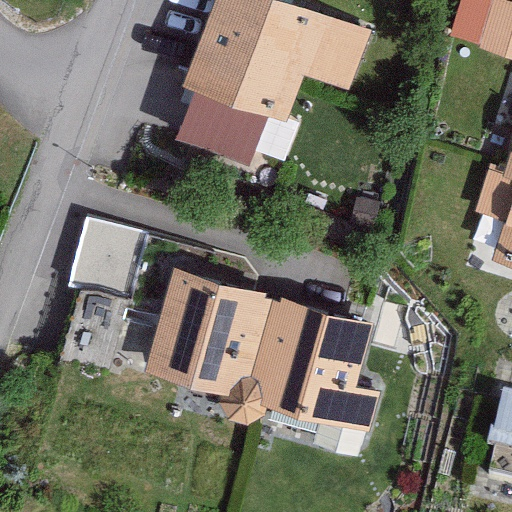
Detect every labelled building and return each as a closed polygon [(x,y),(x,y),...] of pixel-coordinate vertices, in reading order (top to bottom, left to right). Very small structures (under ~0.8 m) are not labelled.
[(365,34),(271,0),(219,0),(188,84),(204,90),(186,137),(243,158),(263,105),(283,113),(299,69),(346,86),(365,34)] [(511,61),(511,3),(503,0),(462,0),(450,36),(480,46),(479,49),(505,60),(511,61)] [(511,155),(510,155),(503,178),(511,182),(511,155)] [(511,182),(503,178),(506,171),(490,165),(475,213),(504,224),(503,227),(492,262),(511,271),(511,182)] [(88,209),(72,269),(121,283),(137,222),(88,209)] [(366,330),(175,276),(149,369),(226,391),(223,403),(232,417),(247,421),(261,414),(265,401),(325,418),(318,444),(357,455),(374,398),(349,391),(366,330)] [(511,393),(508,393),(499,425),(511,428),(511,393)]
